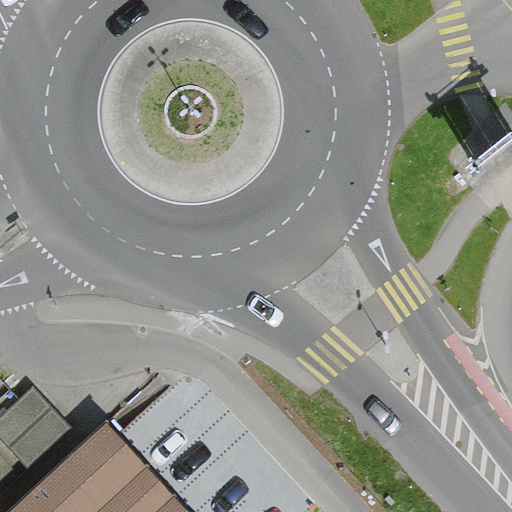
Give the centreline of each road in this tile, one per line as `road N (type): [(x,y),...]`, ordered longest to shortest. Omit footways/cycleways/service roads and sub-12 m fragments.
road 1 (secondary): [(228,251),(292,323),(511,503)]
road 2 (secondary): [(511,488),(384,259),(318,179)]
road 3 (secondary): [(318,179),(331,145),(331,76),(301,17),(282,0)]
road 4 (secondary): [(73,198),(105,229),(145,249),(228,251)]
road 5 (secondary): [(48,72),(47,141),(73,198)]
